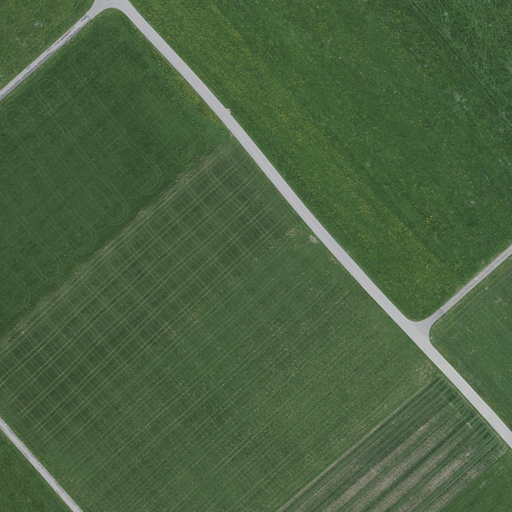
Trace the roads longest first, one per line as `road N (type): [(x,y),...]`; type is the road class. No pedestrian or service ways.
road 1 (unclassified): [(511,447),(119,0)]
road 2 (unclassified): [(107,0),(0,99),(0,432),(70,511)]
road 3 (track): [(416,337),(511,252)]
